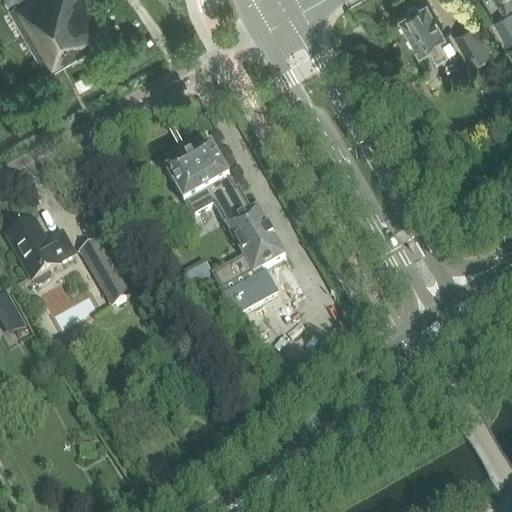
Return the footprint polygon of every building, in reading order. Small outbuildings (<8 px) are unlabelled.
[(1,0),(4,4),(6,3),(10,9),(24,0),(1,0)] [(28,0),(11,10),(48,74),(108,40),(84,0),(28,0)] [(511,0),(494,0),(503,14),(511,8),(511,0)] [(399,20),(420,56),(430,50),(437,62),(448,56),(440,41),(446,37),(427,4),(419,8),(416,7),(416,6),(408,11),(408,12),(407,15),(399,20)] [(494,23),(500,33),(507,45),(511,42),(511,15),(511,14),(494,23)] [(476,27),(465,33),(455,39),(470,66),(492,54),(476,27)] [(226,227),(251,213),(239,191),(236,193),(229,180),(230,180),(229,178),(213,150),(213,149),(212,148),(211,149),(192,159),(194,161),(187,165),(186,163),(168,173),(166,174),(167,175),(184,204),(183,204),(184,206),(186,205),(193,217),(193,219),(195,218),(214,207),(226,227)] [(176,203),(168,208),(172,216),(181,212),(176,203)] [(251,213),(226,227),(226,228),(227,229),(245,261),(214,278),(222,293),(253,275),(254,277),(255,276),(284,259),(284,260),(286,259),(285,257),(275,239),(276,239),(275,238),(272,239),(268,231),(270,230),(270,228),(269,229),(258,211),(259,211),(258,209),(256,210),(251,213)] [(7,239),(32,284),(34,283),(36,286),(39,287),(49,282),(50,278),(49,275),(61,269),(60,266),(75,258),(63,236),(47,244),(36,223),(7,239)] [(98,244),(80,254),(112,310),(130,300),(98,244)] [(7,297),(0,301),(0,302),(19,337),(27,333),(7,297)] [(93,445),(80,445),(80,459),(93,459),(93,445)]
